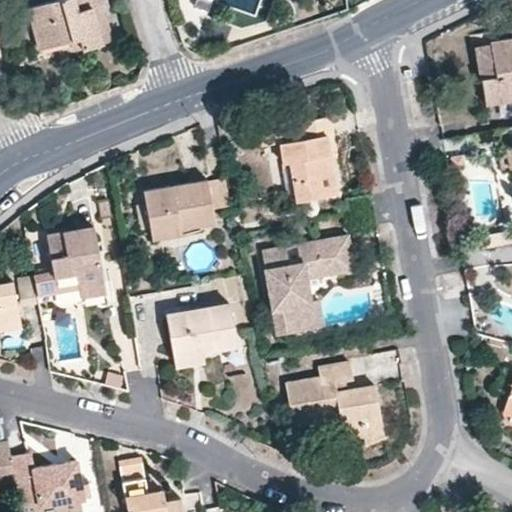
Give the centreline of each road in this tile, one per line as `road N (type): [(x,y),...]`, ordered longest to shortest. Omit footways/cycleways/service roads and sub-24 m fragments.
road 1 (residential): [(436,455),(422,485),(405,497),(353,505),(284,486),(139,421),(0,389)]
road 2 (residential): [(366,31),(389,87),(443,388),(436,455)]
road 3 (residential): [(28,157),(366,31)]
